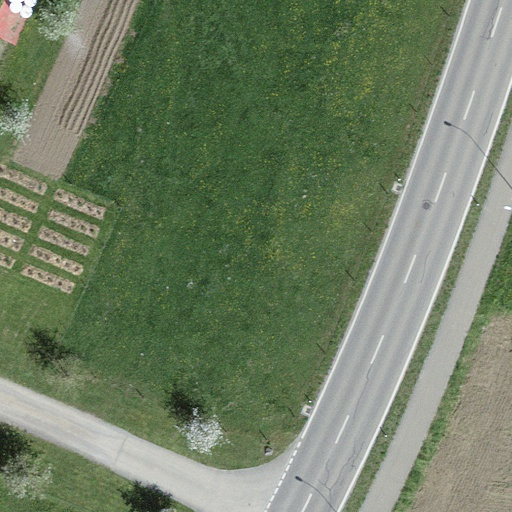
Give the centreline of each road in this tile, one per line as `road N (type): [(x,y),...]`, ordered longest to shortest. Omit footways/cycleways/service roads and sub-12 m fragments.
road 1 (secondary): [(498,0),(391,317),(300,511)]
road 2 (track): [(239,511),(0,417)]
